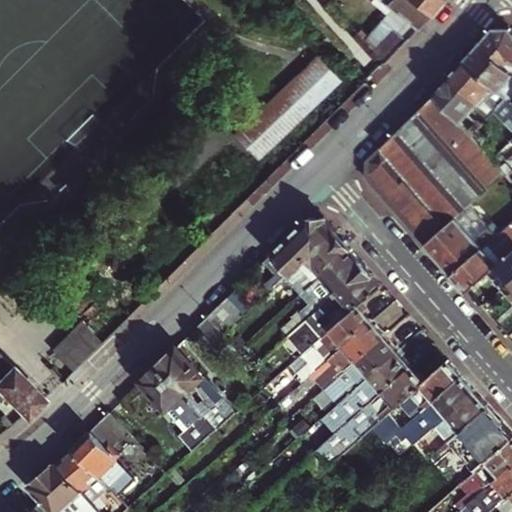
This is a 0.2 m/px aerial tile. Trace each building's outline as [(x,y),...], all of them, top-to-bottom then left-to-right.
[(417,0),(388,0),(396,7),(417,27),(425,18),(431,12),(417,0)] [(417,0),(431,12),(440,0),(417,0)] [(417,27),(396,7),(386,17),(407,38),(417,27)] [(386,17),(365,40),(385,62),(407,38),(386,17)] [(511,27),(496,28),(483,42),(511,68),(511,27)] [(511,76),(511,68),(483,42),(467,60),(501,89),(511,76)] [(352,60),(336,44),(331,49),(346,65),(352,60)] [(318,55),(236,135),(258,157),(340,78),(318,55)] [(510,97),(501,89),(467,60),(452,77),(480,102),(477,105),(489,117),(495,111),(510,97)] [(477,105),(480,102),(452,77),(437,93),(461,120),(468,113),(477,105)] [(487,190),(486,188),(505,171),(495,159),(472,133),(468,129),(461,120),(437,93),(368,161),(368,176),(427,243),(457,216),(472,204),(487,190)] [(510,117),(511,118),(511,98),(510,97),(495,111),(505,121),(510,117)] [(474,123),(478,128),(483,122),(479,118),(476,122),(474,123)] [(468,129),(472,133),(478,128),(474,123),(468,129)] [(484,247),(498,234),(472,204),(457,216),(484,247)] [(454,274),(484,247),(457,216),(427,243),(454,274)] [(274,287),(290,272),(334,231),(324,220),(310,217),(273,253),(286,266),(269,282),(274,287)] [(469,291),(492,270),(511,252),(511,222),(498,234),(484,247),(454,274),(469,291)] [(290,272),(307,290),(351,250),(334,231),(290,272)] [(287,325),(294,333),(367,268),(351,250),(307,290),(315,299),(309,305),(287,325)] [(511,252),(492,270),(506,285),(511,279),(511,252)] [(322,338),(360,305),(383,285),(367,268),(294,333),(289,338),(304,355),(322,338)] [(209,316),(224,333),(252,307),(236,289),(209,316)] [(309,305),(315,299),(307,290),(300,295),(309,305)] [(77,314),(80,318),(102,340),(122,319),(97,294),(77,314)] [(322,338),(336,354),(374,320),(360,305),(322,338)] [(220,352),(231,342),(224,333),(209,316),(198,327),(220,352)] [(51,347),(72,368),(102,340),(80,318),(51,347)] [(336,354),(349,368),(386,335),(374,320),(336,354)] [(341,387),(348,395),(399,350),(386,335),(349,368),(337,379),(335,381),(341,387)] [(318,370),(324,365),(336,354),(322,338),(304,355),(318,370)] [(220,428),(237,413),(187,357),(189,354),(180,344),(161,363),(220,428)] [(354,401),(362,410),(413,365),(399,350),(348,395),(308,430),(314,436),(354,401)] [(0,386),(27,413),(44,396),(0,351),(0,386)] [(337,379),(349,368),(336,354),(324,365),(337,379)] [(410,395),(425,411),(464,375),(450,360),(426,381),(410,395)] [(195,450),(220,428),(161,363),(141,383),(150,393),(152,390),(156,395),(155,397),(155,404),(158,408),(164,408),(165,407),(186,429),(180,434),(195,450)] [(390,414),(402,402),(410,395),(426,381),(413,365),(362,410),(350,420),(345,425),(320,447),(334,463),(338,459),(359,441),(374,427),(390,414)] [(427,435),(437,425),(477,390),(464,375),(425,411),(416,418),(414,420),(427,435)] [(310,403),(315,409),(341,387),(335,381),(310,403)] [(437,425),(451,441),(490,405),(477,390),(437,425)] [(416,418),(425,411),(410,395),(402,402),(416,418)] [(456,467),(467,480),(511,441),(511,430),(490,405),(451,441),(466,458),(456,467)] [(114,454),(117,451),(110,443),(127,428),(112,411),(75,447),(114,489),(119,494),(136,479),(114,454)] [(389,443),(403,429),(390,414),(374,427),(389,443)] [(476,498),(487,488),(511,466),(511,441),(467,480),(462,484),(467,488),(471,485),(474,488),(464,498),(469,504),(476,498)] [(98,505),(114,489),(75,447),(58,462),(98,505)] [(99,511),(102,509),(98,505),(58,462),(32,484),(45,499),(37,506),(41,511),(99,511)] [(501,504),(511,493),(511,466),(487,488),(501,504)] [(475,511),(489,511),(476,498),(469,504),(475,511)]
